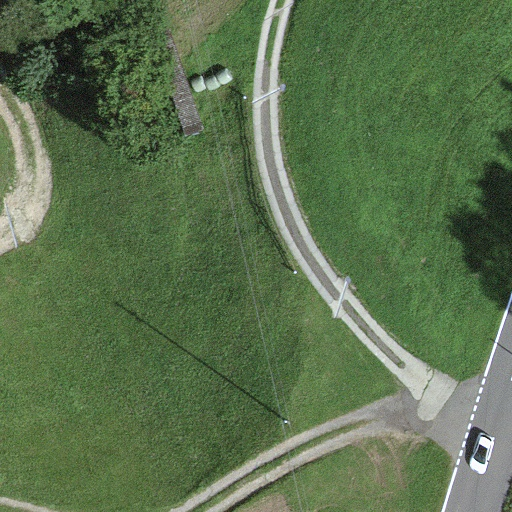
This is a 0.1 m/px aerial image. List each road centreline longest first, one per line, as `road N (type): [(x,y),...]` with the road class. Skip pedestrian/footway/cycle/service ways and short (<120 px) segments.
road 1 (track): [(193,511),(324,437),(461,403)]
road 2 (track): [(0,56),(32,87),(66,170),(58,205),(0,231)]
road 3 (tertiary): [(471,511),(511,384)]
